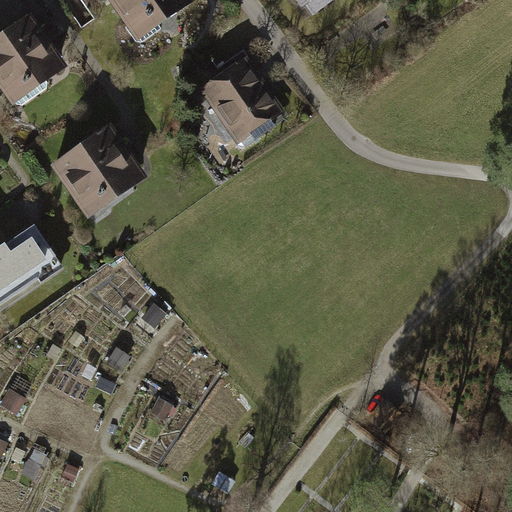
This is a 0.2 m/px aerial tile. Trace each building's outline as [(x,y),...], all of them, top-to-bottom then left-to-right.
[(201,0),(120,0),(155,52),(211,14),(201,0)] [(293,0),(307,20),(336,0),(293,0)] [(43,23),(0,55),(0,76),(33,121),(86,81),(43,23)] [(269,66),(213,101),(250,161),(306,126),(269,66)] [(126,137),(67,176),(103,230),(162,191),(126,137)] [(0,311),(66,271),(40,228),(0,252),(0,311)] [(134,358),(120,350),(112,363),(126,371),(134,358)] [(28,400),(12,391),(4,405),(20,414),(28,400)] [(179,407),(164,393),(151,407),(166,421),(179,407)] [(403,413),(386,401),(370,423),(387,435),(403,413)] [(12,443),(0,438),(0,458),(4,460),(12,443)] [(83,470),(70,464),(64,478),(76,484),(83,470)] [(225,467),(216,480),(231,490),(240,477),(225,467)]
